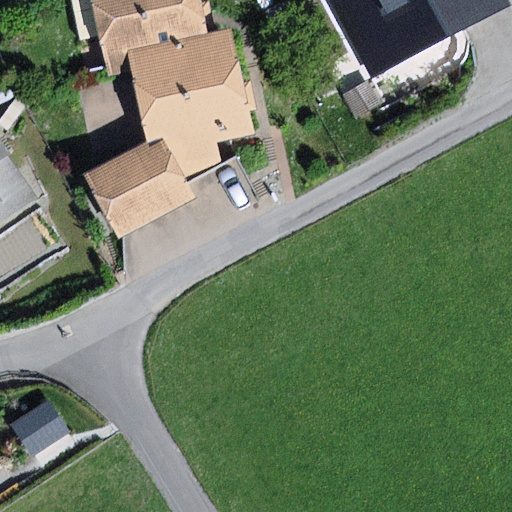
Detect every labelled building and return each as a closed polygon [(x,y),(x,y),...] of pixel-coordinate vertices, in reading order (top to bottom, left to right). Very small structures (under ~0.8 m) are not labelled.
[(132,51),(210,36),(202,0),(93,0),(105,57),(132,51)] [(330,0),(373,80),(511,5),(511,2),(510,0),(330,0)] [(210,36),(132,51),(153,141),(177,186),(220,162),(217,144),(256,136),(233,32),(210,36)] [(0,141),(0,225),(39,199),(0,141)] [(153,141),(86,177),(118,238),(185,202),(177,186),(153,141)]
